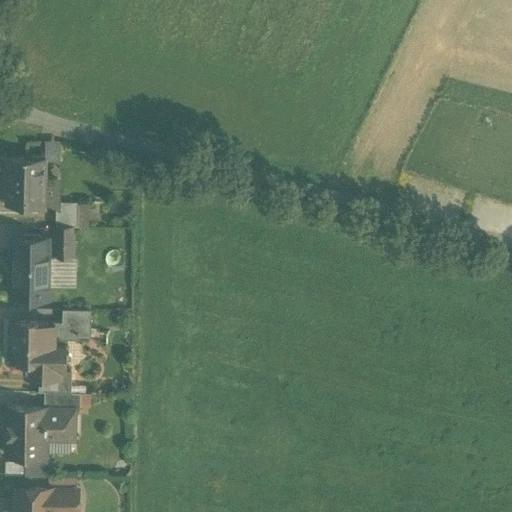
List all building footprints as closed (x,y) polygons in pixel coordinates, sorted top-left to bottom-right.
[(44,158),(27,158),(27,156),(7,156),(6,182),(8,183),(8,203),(6,203),(6,204),(44,204),(55,210),(56,201),(57,178),(44,178),(44,158)] [(56,201),(55,210),(55,225),(73,225),(77,225),(78,202),(56,201)] [(73,225),(55,225),(54,257),(73,257),(73,225)] [(48,237),(14,237),(14,238),(13,297),(47,298),(48,237)] [(91,309),(62,308),(62,321),(46,321),(46,331),(54,331),(54,332),(56,332),(56,335),(62,336),(61,337),(75,338),(75,337),(90,337),(91,309)] [(46,321),(12,320),(12,362),(26,362),(46,363),(46,331),(46,321)] [(54,331),(46,331),(46,363),(26,362),(26,366),(30,369),(39,369),(39,377),(60,377),(60,371),(65,371),(66,346),(54,345),(54,332),(54,331)] [(65,371),(60,371),(60,377),(39,377),(38,392),(44,392),(71,392),(71,371),(65,371)] [(71,392),(44,392),(44,407),(44,410),(71,410),(80,410),(80,392),(71,392)] [(44,407),(7,406),(6,454),(45,455),(45,433),(71,433),(71,427),(74,424),(74,418),(71,415),(71,410),(44,410),(44,407)] [(52,487),(14,487),(14,500),(13,500),(13,501),(15,501),(14,510),(13,510),(13,511),(14,511),(13,511),(51,511),(52,511),(76,511),(76,488),(52,488),(52,487)]
